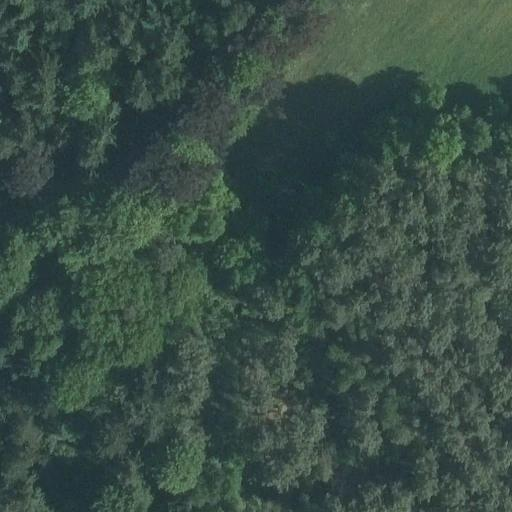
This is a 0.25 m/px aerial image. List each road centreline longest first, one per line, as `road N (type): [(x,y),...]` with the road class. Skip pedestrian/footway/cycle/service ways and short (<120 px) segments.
road 1 (track): [(292,0),(171,147),(111,188)]
road 2 (track): [(111,188),(0,241)]
